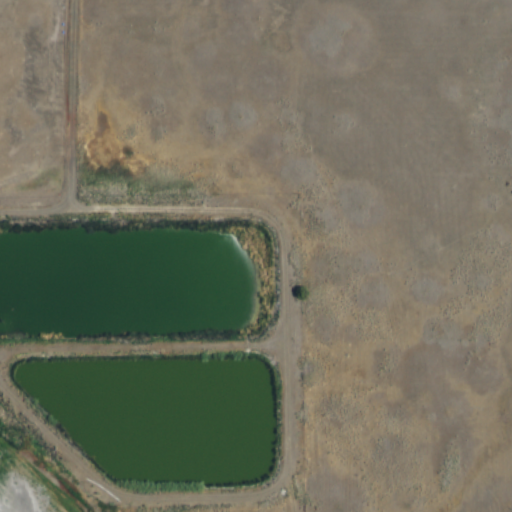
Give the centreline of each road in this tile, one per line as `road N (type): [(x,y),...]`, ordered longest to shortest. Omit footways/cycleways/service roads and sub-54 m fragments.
road 1 (track): [(300,489),(254,501),(142,504),(111,490),(0,379),(4,205),(261,209),(283,222),(293,248),(302,511)]
road 2 (track): [(0,361),(51,349),(296,346)]
